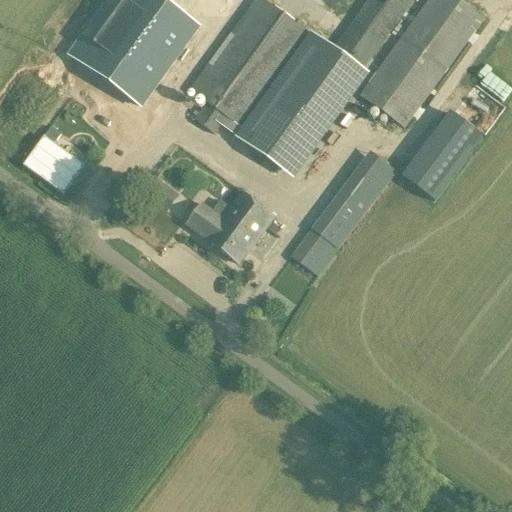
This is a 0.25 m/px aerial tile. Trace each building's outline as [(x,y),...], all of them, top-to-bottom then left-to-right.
[(196,32),(153,0),(113,0),(71,56),(139,108),(196,32)] [(241,131),(309,37),(257,0),(256,0),(189,94),(206,106),(194,122),(213,136),(220,127),(225,120),(241,131)] [(416,0),(373,0),(335,53),(310,36),(309,37),(241,131),(225,120),(220,127),(236,138),(235,139),(281,172),(356,67),(364,73),(416,0)] [(405,130),(484,20),(456,0),(428,0),(359,97),(405,130)] [(61,195),(89,157),(47,126),(19,164),(61,195)] [(318,280),(396,180),(371,161),(293,262),(318,280)] [(162,185),(154,178),(141,196),(149,202),(162,185)] [(274,222),(242,197),(230,212),(222,205),(214,215),(202,205),(186,226),(207,243),(208,242),(237,265),(244,256),(247,258),(274,222)]
